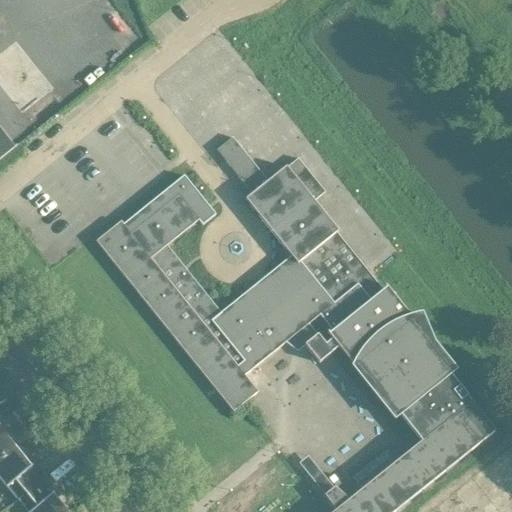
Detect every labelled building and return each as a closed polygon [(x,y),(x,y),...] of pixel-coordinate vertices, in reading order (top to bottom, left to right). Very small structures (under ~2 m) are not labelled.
[(267,83),(114,207),(228,348),(381,224),(267,83)] [(0,156),(16,144),(7,133),(0,138),(0,156)] [(396,419),(421,431),(342,493),(331,479),(320,488),(328,499),(321,511),(399,511),(419,497),(422,490),(456,463),(477,422),(485,415),(448,369),(453,357),(410,302),(405,306),(382,277),(369,288),(357,282),(314,316),(321,319),(300,336),(322,365),(329,359),(337,344),(396,419)] [(0,458),(14,447),(0,428),(0,426),(3,424),(0,420),(0,404),(6,399),(5,399),(0,402),(0,458)] [(31,467),(14,447),(0,458),(0,479),(17,500),(46,477),(35,464),(31,467)] [(306,455),(298,461),(314,480),(322,474),(306,455)] [(46,477),(17,500),(26,511),(66,511),(53,494),(57,491),(46,477)]
